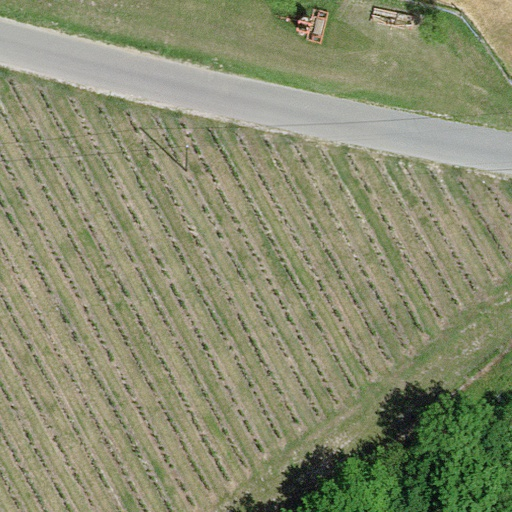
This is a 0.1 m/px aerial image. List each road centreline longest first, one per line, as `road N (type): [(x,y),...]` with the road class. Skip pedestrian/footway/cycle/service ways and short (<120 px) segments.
road 1 (unclassified): [(0,40),(511,153)]
road 2 (track): [(511,315),(251,511)]
